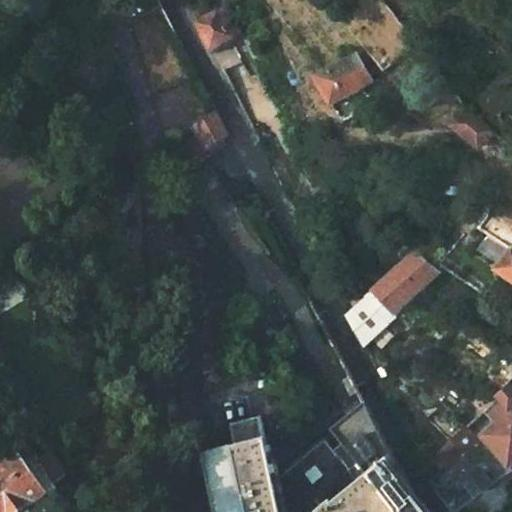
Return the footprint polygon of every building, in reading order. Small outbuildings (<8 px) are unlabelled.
[(197,22),(212,52),(239,35),(221,7),(205,17),(197,22)] [(375,82),(359,55),(317,77),(333,105),(375,82)] [(223,132),(211,108),(191,123),(203,144),(223,132)] [(469,110),(452,132),(478,152),(491,134),(481,125),(469,110)] [(477,249),(502,265),(511,251),(487,235),(477,249)] [(511,249),(511,251),(502,265),(496,274),(511,284),(511,249)] [(417,254),(349,321),(364,351),(440,275),(417,254)] [(511,384),(499,397),(470,426),(491,449),(511,471),(511,470),(511,384)] [(237,456),(210,462),(220,511),(426,511),(417,499),(366,406),(333,431),(342,444),(333,450),(324,437),(275,473),(263,418),(230,425),(237,456)] [(441,462),(454,479),(491,449),(470,426),(441,462)] [(41,459),(34,447),(27,436),(0,456),(0,511),(29,511),(48,498),(29,468),(41,459)] [(454,479),(439,490),(441,494),(456,511),(461,511),(511,471),(491,449),(454,479)] [(72,477),(56,453),(45,460),(62,484),(72,477)]
